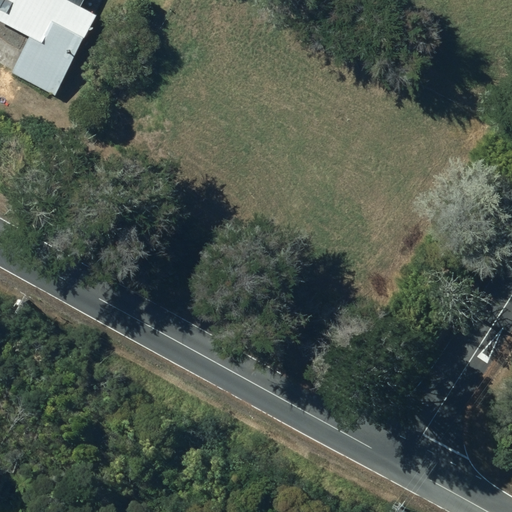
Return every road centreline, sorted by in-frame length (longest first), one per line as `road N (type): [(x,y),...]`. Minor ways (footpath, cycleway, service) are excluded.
road 1 (residential): [(0,243),(401,465)]
road 2 (residential): [(401,465),(511,298)]
